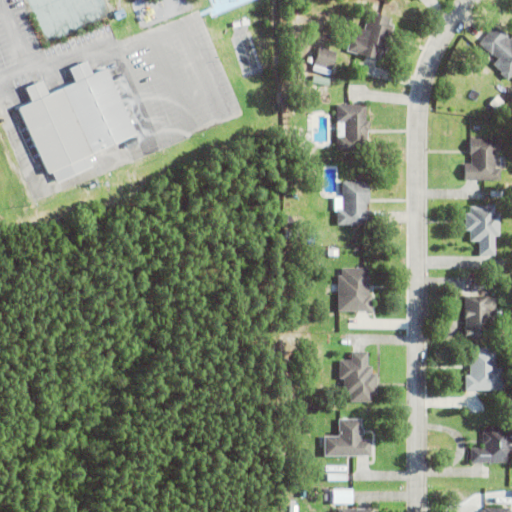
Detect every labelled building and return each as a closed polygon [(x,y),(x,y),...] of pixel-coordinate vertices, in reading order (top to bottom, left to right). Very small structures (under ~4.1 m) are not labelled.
[(111,11),(120,7),(124,15),(114,19),(111,11)] [(381,52),(379,60),(347,52),(351,37),(355,39),(358,28),(365,30),(369,12),(391,18),(389,24),(394,25),(386,53),(381,52)] [(501,30),(508,37),(507,38),(509,40),(511,36),(511,74),(507,80),(500,74),(501,73),(493,65),(498,59),(492,54),(492,55),(479,44),(495,26),(500,32),(501,30)] [(313,65),(318,47),(336,53),(331,70),(313,65)] [(72,80),(66,66),(84,58),(90,72),(102,67),(132,132),(85,154),(90,165),(55,181),(50,170),(46,172),(16,106),(28,100),(22,86),(39,78),(46,92),(72,80)] [(312,83),(313,76),(329,79),(328,86),(312,83)] [(367,141),(365,141),(365,150),(336,150),(336,137),(344,137),(344,123),(342,123),(342,133),(337,133),(337,105),(366,105),(366,121),(369,121),(369,131),(367,131),(367,141)] [(495,152),(494,170),(500,170),(500,181),(464,180),(464,164),(471,164),(471,155),(469,155),(469,139),(501,140),(501,152),(495,152)] [(370,226),(337,226),(337,210),(342,210),(342,182),(368,182),(368,205),(366,205),(366,210),(370,210),(370,226)] [(494,256),(479,256),(479,242),(470,242),(470,231),(465,231),(465,214),(469,214),(469,207),(486,207),(486,206),(494,206),(494,214),(499,215),(499,237),(494,237),(494,256)] [(284,240),(285,231),(292,231),(291,240),(284,240)] [(371,296),(371,313),(338,313),(338,276),(341,276),(341,269),(369,269),(369,296),(371,296)] [(492,340),(463,339),(464,297),(496,298),(495,312),(501,312),(501,325),(495,325),(495,331),(492,331),(492,340)] [(502,369),(502,391),(465,392),(465,376),(469,376),(469,349),(496,349),(496,369),(502,369)] [(372,367),(372,375),(377,375),(376,396),(371,396),(371,403),(350,403),(350,395),(343,395),(344,380),(339,380),(340,361),(351,361),(351,353),(368,353),(367,367),(372,367)] [(362,429),(362,437),(361,437),(361,442),(371,442),(371,458),(324,458),(324,438),(339,438),(339,421),(361,421),(361,429),(362,429)] [(511,438),(511,454),(511,465),(470,464),(470,449),(484,449),(484,446),(482,446),(483,433),(484,428),(511,428),(511,438)] [(334,503),(355,503),(355,488),(335,488),(334,503)]
